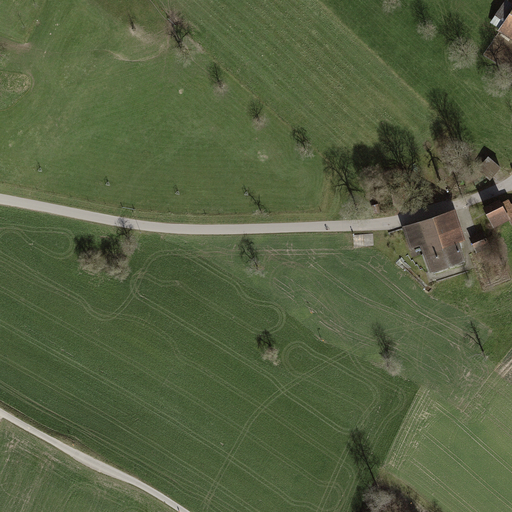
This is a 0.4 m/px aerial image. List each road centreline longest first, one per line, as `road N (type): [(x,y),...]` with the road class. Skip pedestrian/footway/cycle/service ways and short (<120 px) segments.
road 1 (residential): [(0,199),(181,231),(284,228),(391,222),(511,183)]
road 2 (track): [(184,511),(0,414)]
